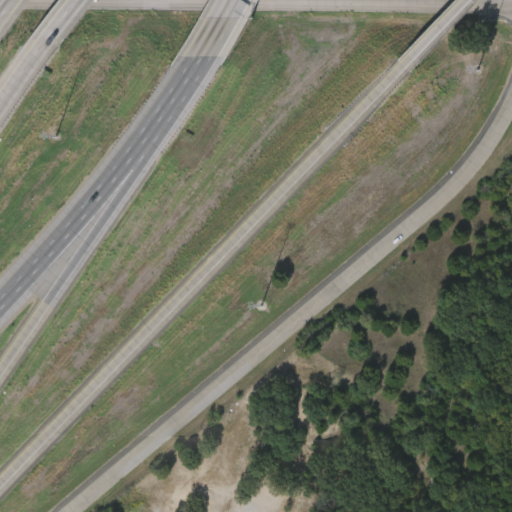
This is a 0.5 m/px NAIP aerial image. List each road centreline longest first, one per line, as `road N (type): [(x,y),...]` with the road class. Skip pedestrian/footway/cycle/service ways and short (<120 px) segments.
road 1 (tertiary): [(61,511),(464,167),(511,89)]
road 2 (motorway): [(0,480),(412,58)]
road 3 (tertiary): [(0,2),(425,7)]
road 4 (motorway): [(0,303),(169,119)]
road 5 (motorway): [(83,246),(169,119)]
road 6 (motorway): [(0,367),(83,246)]
